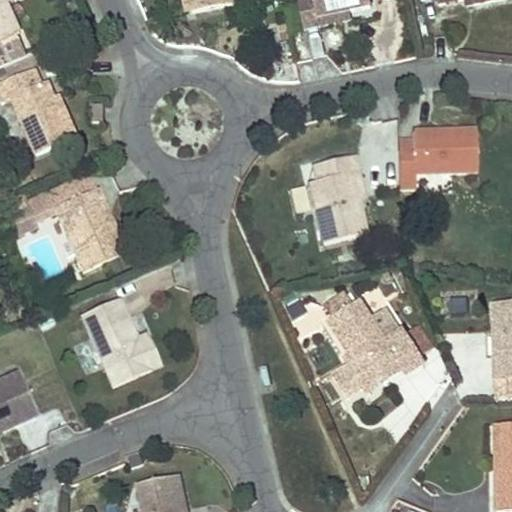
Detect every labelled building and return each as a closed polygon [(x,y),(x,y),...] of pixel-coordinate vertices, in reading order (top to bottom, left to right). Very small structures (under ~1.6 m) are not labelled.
[(6,5),(3,0),(0,0),(0,43),(21,35),(7,4),(6,5)] [(193,13),(190,0),(183,0),(187,15),(193,13)] [(190,0),(193,13),(233,5),(231,0),(190,0)] [(371,8),(369,0),(304,0),(298,1),(305,31),(320,28),(318,20),(329,18),(349,14),(361,11),(371,8)] [(320,28),(350,21),(349,14),(329,18),(318,20),(320,28)] [(300,56),(323,52),(320,32),(297,36),(300,56)] [(55,100),(49,84),(42,86),(36,71),(0,86),(0,100),(2,105),(13,101),(23,125),(37,157),(51,150),(77,139),(63,106),(58,108),(55,100)] [(106,113),(106,107),(95,106),(95,124),(104,124),(104,113),(106,113)] [(477,174),(475,132),(413,134),(413,141),(413,162),(398,162),(399,192),(414,192),(414,176),(477,174)] [(413,162),(413,141),(398,141),(398,162),(413,162)] [(358,203),(352,176),(358,175),(354,158),(312,168),(316,183),(309,186),(316,213),(324,246),(337,243),(366,236),(358,203)] [(364,201),(358,175),(352,176),(358,203),(364,201)] [(97,193),(91,179),(28,207),(29,209),(37,226),(57,217),(55,212),(97,193)] [(97,193),(55,212),(57,217),(82,273),(109,262),(123,256),(125,255),(112,227),(108,229),(99,210),(104,208),(97,193)] [(112,227),(104,208),(99,210),(108,229),(112,227)] [(37,226),(29,209),(8,218),(16,237),(37,227),(37,226)] [(400,264),(398,254),(384,257),(386,267),(400,264)] [(123,256),(109,262),(114,273),(128,268),(123,256)] [(406,284),(402,275),(395,277),(400,287),(406,284)] [(310,303),(306,292),(296,296),(301,307),(310,303)] [(296,296),(294,293),(282,299),(293,321),(305,314),(301,307),(296,296)] [(354,307),(347,295),(326,308),(334,321),(354,307)] [(467,298),(450,298),(450,315),(467,315),(467,298)] [(161,369),(151,347),(141,350),(137,341),(119,301),(81,318),(83,324),(100,362),(112,390),(161,369)] [(408,338),(405,333),(404,334),(388,311),(372,323),(360,303),(354,307),(334,321),(329,324),(350,357),(355,364),(351,366),(335,377),(349,398),(365,388),(385,376),(390,384),(406,373),(409,377),(426,367),(420,358),(408,338)] [(511,304),(493,305),(494,331),(500,331),(500,339),(494,340),(496,382),(511,381),(511,304)] [(434,348),(422,330),(408,338),(420,358),(434,348)] [(471,364),(458,335),(446,340),(459,369),(471,364)] [(151,347),(146,337),(137,341),(141,350),(151,347)] [(0,433),(37,417),(18,374),(0,381),(0,433)] [(370,396),(390,384),(385,376),(365,388),(370,396)] [(511,511),(511,425),(506,426),(507,496),(496,496),(496,511),(511,511)] [(507,496),(506,426),(495,426),(496,496),(507,496)] [(141,465),(138,456),(127,460),(130,468),(141,465)] [(182,511),(187,511),(179,478),(155,483),(138,487),(142,511),(182,511)]
